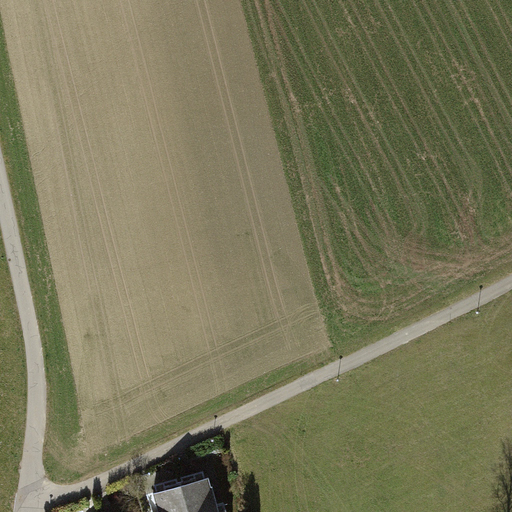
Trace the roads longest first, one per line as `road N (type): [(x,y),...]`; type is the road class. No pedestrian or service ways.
road 1 (residential): [(24,511),(511,278)]
road 2 (residential): [(0,206),(33,369),(23,511)]
